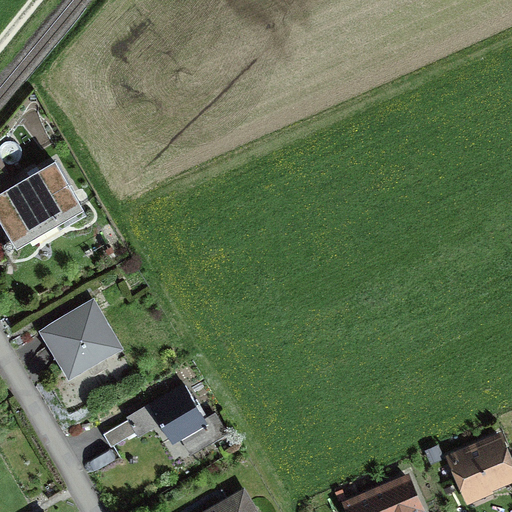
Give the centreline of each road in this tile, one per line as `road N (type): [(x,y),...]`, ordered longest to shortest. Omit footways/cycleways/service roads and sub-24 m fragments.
road 1 (track): [(288,511),(33,79)]
road 2 (residential): [(0,353),(94,511)]
